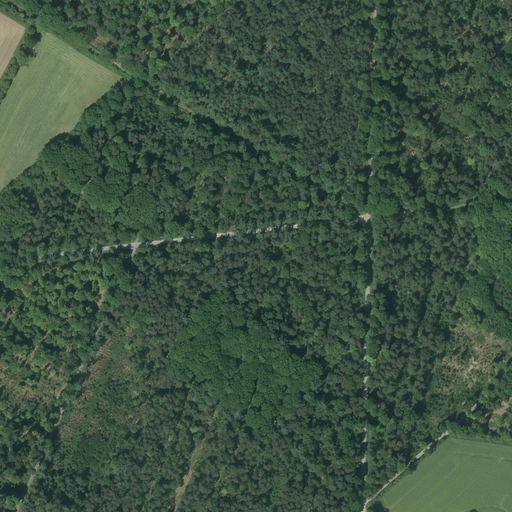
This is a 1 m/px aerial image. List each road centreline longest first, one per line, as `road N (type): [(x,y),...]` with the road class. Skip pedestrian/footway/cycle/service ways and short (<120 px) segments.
road 1 (track): [(369,217),(14,0)]
road 2 (track): [(369,217),(0,261)]
road 3 (track): [(361,509),(369,217)]
road 4 (track): [(16,511),(136,245)]
road 5 (track): [(369,217),(374,0)]
road 6 (unclassified): [(511,373),(361,509)]
road 7 (track): [(369,217),(511,200)]
